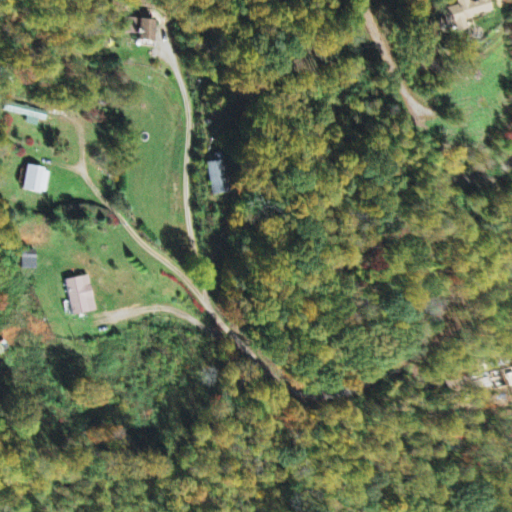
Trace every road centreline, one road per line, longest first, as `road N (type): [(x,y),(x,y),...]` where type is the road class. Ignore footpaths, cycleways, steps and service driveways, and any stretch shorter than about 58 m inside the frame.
road 1 (residential): [(120,213),(277,377),(322,394),(371,379),(435,298),(511,266)]
road 2 (residential): [(422,117),(373,29),(367,0)]
